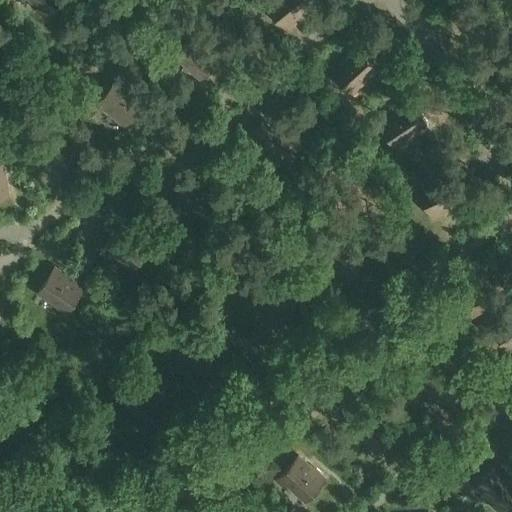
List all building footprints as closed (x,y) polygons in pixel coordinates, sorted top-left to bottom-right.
[(33,0),(40,6),(36,10),(44,16),(58,0),(33,0)] [(293,19),(313,4),(309,0),(272,0),(268,3),(289,30),(296,23),(293,19)] [(182,60),(201,77),(220,56),(217,53),(217,51),(212,46),(209,46),(194,33),(172,58),(179,64),(182,60)] [(360,85),(378,68),(359,47),(357,50),(354,49),(349,54),(349,57),(334,70),(356,95),(363,89),(360,85)] [(106,107),(124,124),(143,102),(140,100),(140,97),(135,93),(132,93),(117,80),(95,105),(102,111),(106,107)] [(405,140),(426,126),(410,103),(407,104),(404,104),(399,108),(398,111),(381,122),(400,150),(408,144),(405,140)] [(39,149),(58,165),(76,144),(74,142),(74,139),(69,134),(66,135),(51,121),(29,146),(36,153),(39,149)] [(262,123),(244,144),(262,160),(259,164),(266,171),(288,146),(273,132),(273,129),(268,125),(265,125),(262,123)] [(195,173),(177,194),(196,211),(192,215),(199,221),(221,196),(206,182),(206,180),(201,175),(198,175),(195,173)] [(441,209),(464,199),(452,173),(449,175),(446,174),(440,177),(439,179),(421,188),(434,218),(443,214),(441,209)] [(124,224),(106,245),(125,262),(121,266),(128,272),(150,247),(135,233),(135,231),(130,226),(127,226),(124,224)] [(332,259),(350,275),(369,254),(366,252),(366,249),(361,245),(358,245),(343,231),(321,256),(328,263),(332,259)] [(54,268),(39,291),(60,305),(57,309),(65,315),(83,287),(66,276),(66,273),(60,269),(57,270),(54,268)] [(259,309),(277,325),(296,304),(293,302),(293,299),(288,294),(285,295),(270,281),(248,306),(255,313),(259,309)] [(511,311),(511,314),(494,324),(511,353),(511,352),(511,311)] [(184,360),(202,376),(221,355),(218,353),(218,350),(213,346),(210,346),(195,333),(173,358),(180,364),(184,360)] [(430,387),(449,403),(468,382),(465,380),(465,377),(460,372),(457,373),(442,359),(420,384),(427,391),(430,387)] [(120,402),(139,418),(157,397),(155,395),(155,392),(150,388),(147,388),(132,374),(109,399),(117,406),(120,402)] [(360,434),(378,450),(397,429),(394,427),(394,424),(389,420),(386,420),(371,406),(349,432),(356,438),(360,434)] [(53,456),(72,472),(90,451),(88,449),(88,446),(83,442),(80,442),(65,428),(42,453),(50,460),(53,456)] [(287,483),(306,499),(325,478),(322,476),(322,473),(317,469),(314,469),(299,455),(277,481),(284,487),(287,483)] [(496,464),(477,485),(496,502),(492,506),(499,511),(511,497),(511,478),(506,474),(506,471),(501,466),(498,466),(496,464)]
